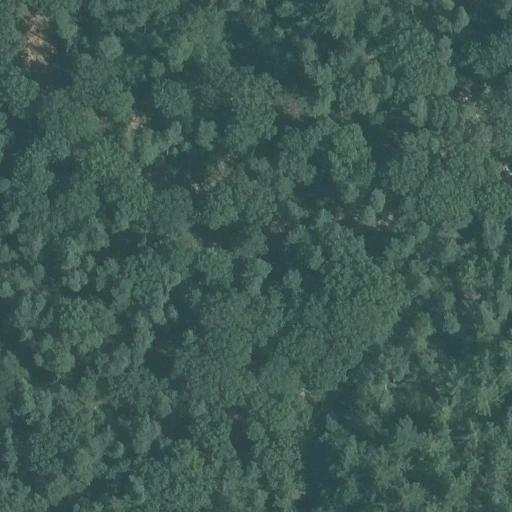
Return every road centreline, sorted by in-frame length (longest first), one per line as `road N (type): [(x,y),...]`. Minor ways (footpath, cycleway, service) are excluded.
road 1 (track): [(389,218),(293,420),(240,480),(144,511)]
road 2 (track): [(395,0),(407,116),(389,218)]
road 3 (track): [(122,511),(65,480),(0,405)]
